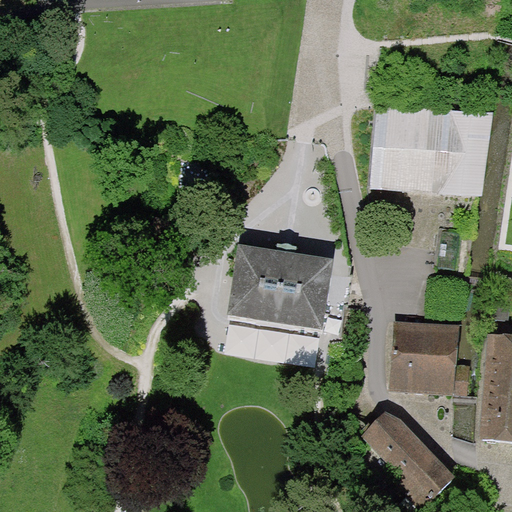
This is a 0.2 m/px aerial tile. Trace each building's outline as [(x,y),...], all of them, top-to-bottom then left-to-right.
[(494,115),(377,102),(368,187),(485,200),(494,115)] [(180,227),(172,226),(171,235),(179,236),(180,227)] [(276,242),(275,249),(296,253),(297,245),(276,242)] [(275,249),(238,244),(227,315),(322,329),(333,258),(296,253),(275,249)] [(466,396),(468,366),(457,365),(460,325),(393,321),(389,391),(466,396)] [(511,443),(511,335),(491,333),(481,440),(511,443)] [(454,478),(390,410),(359,439),(423,507),(454,478)]
